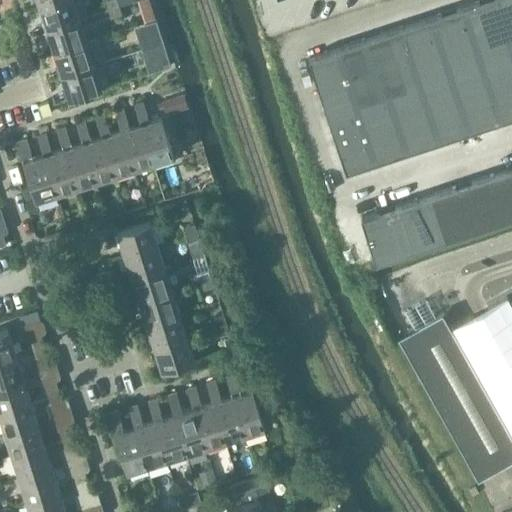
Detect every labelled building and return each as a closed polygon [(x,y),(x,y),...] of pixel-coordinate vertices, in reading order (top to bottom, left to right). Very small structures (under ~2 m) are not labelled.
[(58,0),(40,6),(44,19),(42,20),(45,29),(47,28),(47,29),(80,18),(88,16),(82,0),(58,0)] [(108,9),(119,5),(117,0),(105,0),(108,9)] [(346,170),(511,115),(511,0),(481,0),(309,57),(346,170)] [(119,5),(108,9),(111,17),(122,14),(119,5)] [(54,51),(55,51),(87,41),(80,18),(47,29),(52,42),(49,43),(52,52),(54,51)] [(157,19),(145,22),(152,46),(164,42),(157,19)] [(62,74),(95,64),(103,61),(106,60),(99,37),(87,41),(55,51),(59,65),(56,66),(59,75),(62,74)] [(171,65),(164,42),(152,46),(159,69),(171,65)] [(103,61),(95,64),(62,74),(66,89),(64,89),(67,98),(69,98),(110,85),(103,61)] [(184,92),(162,99),(167,113),(189,106),(184,92)] [(153,162),(174,156),(161,116),(150,120),(143,101),(135,103),(141,123),(153,162)] [(141,123),(130,126),(124,107),(115,110),(122,129),(121,129),(134,168),(153,162),(141,123)] [(134,168),(121,129),(111,133),(104,113),(96,116),(102,135),(115,174),(134,168)] [(102,135),(91,139),(85,119),(77,122),(83,141),(83,142),(95,180),(115,174),(102,135)] [(83,142),(72,145),(66,125),(57,128),(64,148),(63,148),(76,187),(95,180),(83,142)] [(76,187),(63,148),(53,151),(46,132),(38,134),(44,154),(56,193),(76,187)] [(36,199),(56,193),(44,154),(33,157),(27,138),(17,141),(36,199)] [(376,262),(511,217),(511,167),(361,217),(376,262)] [(36,199),(25,203),(29,214),(39,210),(36,199)] [(126,255),(158,244),(151,221),(118,231),(122,245),(120,246),(123,256),(126,255)] [(186,235),(197,231),(194,222),(183,226),(186,235)] [(197,231),(186,235),(189,244),(200,240),(197,231)] [(126,255),(130,269),(127,270),(130,279),(133,278),(166,267),(158,244),(126,255)] [(140,301),(173,290),(166,267),(133,278),(137,292),(135,292),(138,302),(140,301)] [(201,280),(212,277),(209,268),(198,271),(201,280)] [(212,277),(201,280),(204,290),(215,286),(212,277)] [(140,301),(145,315),(142,316),(145,325),(148,324),(147,323),(180,313),(173,290),(140,301)] [(478,312),(451,327),(511,435),(511,306),(506,296),(478,312)] [(511,435),(451,327),(443,313),(453,307),(453,306),(423,323),(398,337),(478,479),(500,466),(511,459),(511,435)] [(147,323),(148,324),(152,338),(149,339),(152,347),(155,346),(187,336),(180,313),(147,323)] [(215,326),(227,322),(224,313),(212,317),(215,326)] [(227,322),(215,326),(218,335),(230,332),(227,322)] [(0,357),(15,353),(7,329),(0,331),(0,357)] [(32,347),(45,343),(42,334),(30,338),(32,347)] [(195,360),(187,336),(155,346),(159,361),(157,362),(160,370),(162,370),(195,360)] [(45,343),(32,347),(35,356),(48,352),(45,343)] [(15,353),(0,357),(0,382),(22,376),(15,353)] [(245,434),(265,427),(253,388),(241,392),(235,372),(226,375),(233,395),(232,395),(245,434)] [(0,407),(30,398),(22,376),(0,382),(0,407)] [(245,434),(232,395),(222,398),(215,379),(207,381),(213,401),(225,440),(245,434)] [(48,392),(59,389),(56,380),(45,383),(48,392)] [(213,401),(202,404),(196,385),(188,387),(194,407),(193,407),(206,446),(225,440),(213,401)] [(59,389),(48,392),(51,401),(62,397),(59,389)] [(193,407),(183,410),(176,391),(168,394),(174,413),(186,452),(206,446),(193,407)] [(186,452),(174,413),(163,417),(157,397),(149,400),(155,419),(154,419),(167,458),(186,452)] [(37,421),(31,404),(30,398),(0,407),(0,418),(4,432),(37,421)] [(154,419),(144,423),(138,403),(129,406),(135,426),(147,464),(167,458),(154,419)] [(127,471),(147,464),(135,426),(124,429),(118,409),(108,412),(127,471)] [(44,444),(37,421),(4,432),(11,454),(44,444)] [(62,438),(74,434),(71,425),(60,429),(62,438)] [(74,434),(62,438),(65,447),(77,443),(74,434)] [(19,477),(52,467),(44,444),(11,454),(19,477)] [(59,490),(52,467),(19,477),(26,500),(59,490)] [(77,484),(88,480),(86,471),(74,475),(77,484)] [(212,473),(202,476),(205,486),(215,483),(212,473)] [(277,511),(265,473),(232,484),(239,504),(227,508),(228,511),(277,511)] [(88,480),(77,484),(80,493),(91,489),(88,480)] [(475,485),(469,489),(473,496),(479,492),(475,485)] [(26,500),(29,511),(65,511),(59,490),(26,500)] [(295,511),(307,508),(304,499),(292,502),(295,511)] [(161,511),(159,502),(147,506),(149,511),(161,511)]
